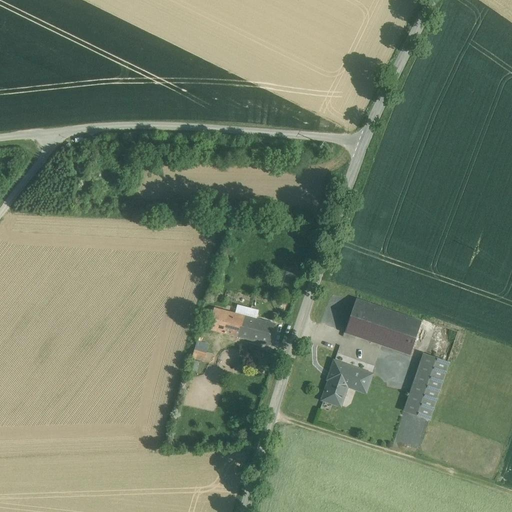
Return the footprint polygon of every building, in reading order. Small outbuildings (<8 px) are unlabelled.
[(422,321),(356,299),(345,333),(410,355),(422,321)] [(238,305),(236,314),(257,320),(260,311),(238,305)] [(236,314),(214,308),(208,329),(270,345),(276,324),(257,320),(236,314)] [(208,345),(197,342),(195,349),(207,352),(208,345)] [(207,352),(195,349),(192,358),(204,362),(207,352)] [(207,352),(204,362),(209,363),(212,354),(207,352)] [(424,354),(404,411),(429,420),(449,363),(424,354)] [(372,375),(335,362),(329,379),(330,380),(323,400),(340,406),(347,386),(366,392),(372,375)]
